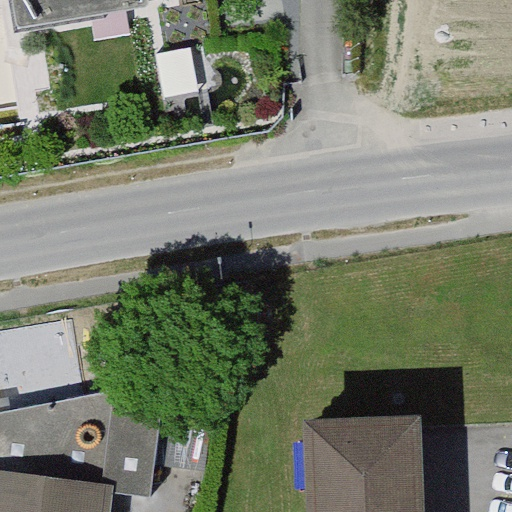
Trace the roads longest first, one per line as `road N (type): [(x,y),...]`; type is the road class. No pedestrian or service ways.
road 1 (secondary): [(511,171),(227,199),(0,245)]
road 2 (track): [(397,178),(401,0)]
